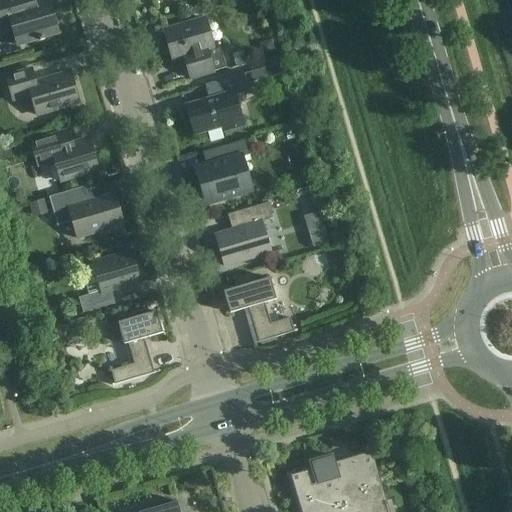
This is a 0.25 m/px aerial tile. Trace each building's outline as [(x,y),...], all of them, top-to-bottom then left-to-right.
[(36,0),(0,0),(0,28),(11,25),(17,46),(39,40),(39,42),(44,40),(43,38),(58,34),(47,0),(45,0),(37,2),(36,0)] [(190,79),(225,69),(219,46),(213,48),(205,19),(163,32),(172,61),(183,58),(190,79)] [(271,41),(258,45),(261,56),(275,53),(271,41)] [(243,52),(231,55),(234,67),(246,64),(243,52)] [(35,83),(31,69),(5,77),(12,102),(31,96),(36,116),(78,104),(69,73),(35,83)] [(185,106),(194,136),(221,128),(223,133),(243,127),(234,96),(249,92),(244,74),(209,84),(213,98),(185,106)] [(73,144),(69,130),(29,142),(37,167),(53,162),(59,182),(98,170),(89,140),(73,144)] [(211,152),(215,165),(201,169),(211,202),(245,192),(235,159),(247,155),(243,142),(211,152)] [(48,198),(49,199),(57,227),(72,222),(77,239),(99,233),(100,237),(124,230),(113,195),(81,204),(76,190),(48,198)] [(43,201),(30,205),(33,216),(47,212),(43,201)] [(239,212),(243,227),(215,236),(224,267),(270,254),(260,223),(272,219),(267,204),(239,212)] [(130,253),(92,264),(100,292),(78,298),(82,314),(115,304),(111,290),(139,282),(130,253)] [(248,309),(258,342),(258,343),(294,333),(290,319),(271,324),(264,304),(276,300),(269,279),(223,292),(229,314),(248,309)] [(154,374),(154,373),(144,339),(162,334),(156,312),(117,323),(124,345),(127,344),(133,365),(110,371),(114,385),(154,374)] [(78,324),(80,337),(96,335),(94,323),(78,324)] [(393,511),(390,501),(386,502),(371,452),(334,463),(332,457),(310,463),(312,470),(290,476),(300,511),(393,511)] [(179,511),(176,502),(171,504),(170,500),(152,505),(154,509),(142,511),(179,511)]
